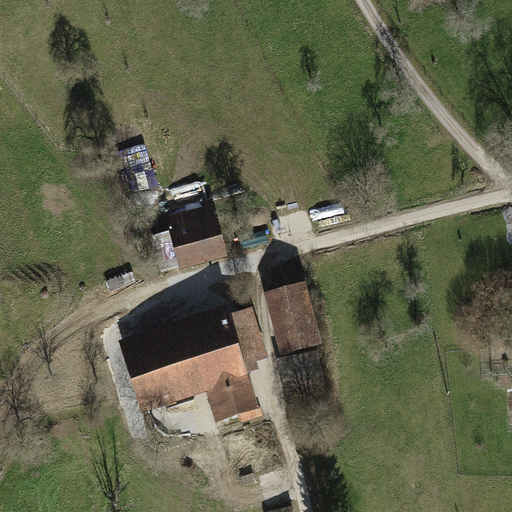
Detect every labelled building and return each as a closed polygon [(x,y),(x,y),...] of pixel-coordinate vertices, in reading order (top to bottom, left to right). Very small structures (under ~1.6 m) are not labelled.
[(210,210),(187,216),(190,229),(214,222),(210,210)] [(187,216),(171,220),(183,263),(222,253),(214,222),(190,229),(187,216)] [(300,287),(271,295),(288,360),(311,354),(308,345),(314,343),(300,287)] [(507,296),(476,297),(477,330),(509,328),(507,296)] [(123,340),(127,354),(227,323),(222,308),(123,340)] [(250,314),(227,323),(238,358),(262,350),(250,314)] [(227,323),(127,354),(144,405),(210,384),(221,420),(254,409),(238,358),(227,323)] [(315,356),(289,363),(297,395),(323,388),(315,356)]
